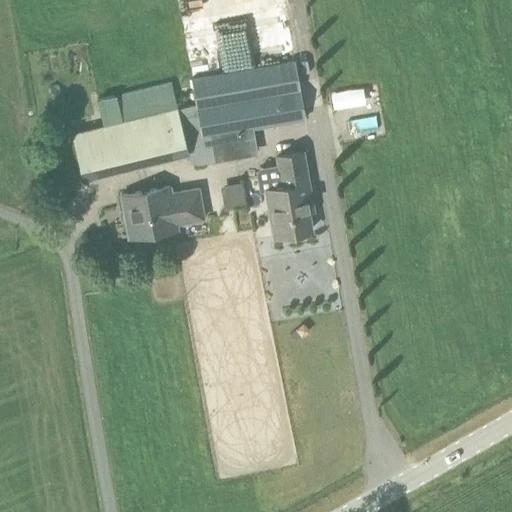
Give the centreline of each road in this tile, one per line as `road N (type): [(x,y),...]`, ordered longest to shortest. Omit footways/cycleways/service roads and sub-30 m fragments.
road 1 (unknown): [(386,490),(294,0)]
road 2 (tertiary): [(349,511),(511,420)]
